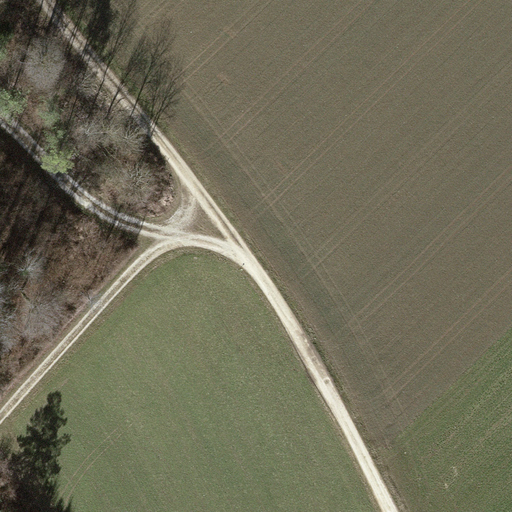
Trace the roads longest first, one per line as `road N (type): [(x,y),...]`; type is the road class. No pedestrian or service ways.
road 1 (track): [(390,511),(327,361),(181,159),(42,0)]
road 2 (track): [(249,250),(163,238),(0,421)]
road 3 (track): [(163,238),(0,108)]
